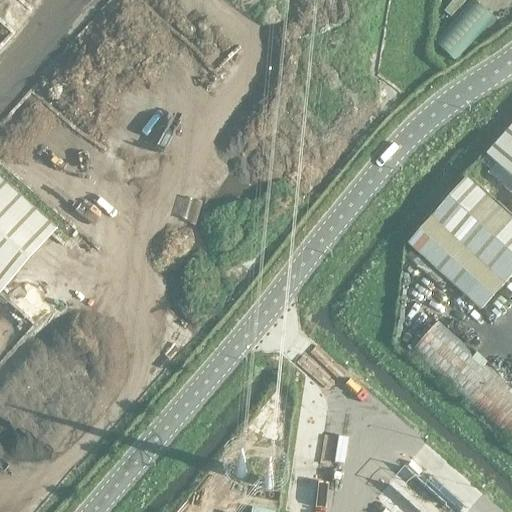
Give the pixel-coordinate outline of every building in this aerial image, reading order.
[(469,0),(432,42),(455,62),(494,19),(472,0),(469,0)] [(511,126),(486,156),(511,178),(511,126)] [(511,220),(465,179),(406,245),(481,311),(511,275),(511,220)] [(0,293),(55,231),(0,181),(0,293)] [(409,354),(511,445),(511,385),(439,321),(409,354)]
